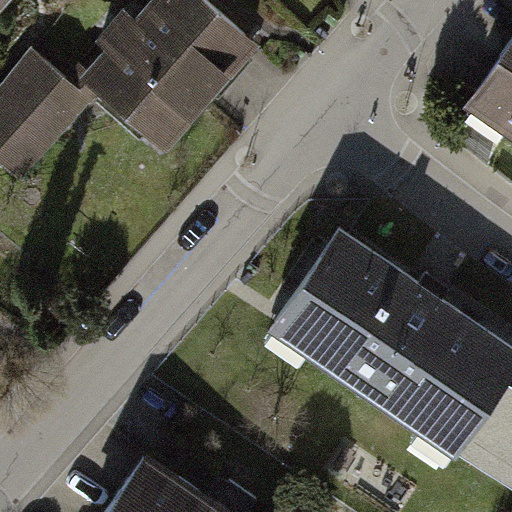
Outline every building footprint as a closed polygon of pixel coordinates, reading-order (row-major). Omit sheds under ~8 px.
[(0,0),(0,11),(9,0),(0,0)] [(160,0),(90,81),(168,148),(258,44),(206,0),(160,0)] [(511,49),(475,101),(511,127),(511,49)] [(0,101),(0,165),(21,183),(87,104),(35,60),(0,101)] [(278,328),(463,460),(510,394),(511,391),(511,358),(343,237),(278,328)] [(463,460),(511,494),(511,395),(510,394),(463,460)] [(107,511),(211,511),(142,463),(107,511)]
